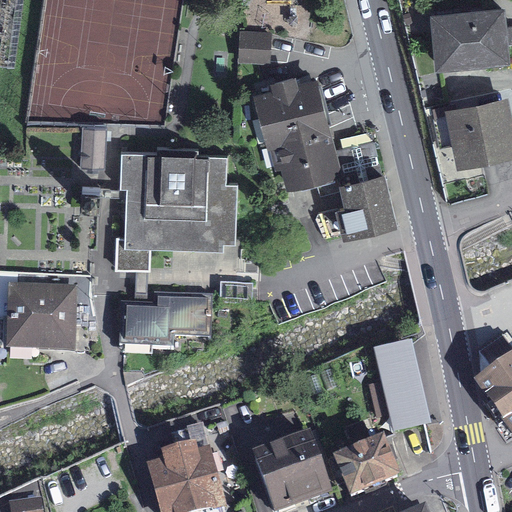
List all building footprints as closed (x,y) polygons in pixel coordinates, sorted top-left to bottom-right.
[(509,63),(505,14),(436,20),(440,68),(509,63)] [(270,33),(240,32),(239,62),(270,63),(270,33)] [(272,149),(282,147),(326,134),(314,85),(297,90),(296,84),(272,90),(274,96),(259,99),(272,149)] [(511,118),(508,99),(449,112),(461,167),(511,156),(511,118)] [(105,169),(106,128),(82,128),(82,131),(81,169),(101,169),(105,169)] [(326,134),(282,147),(294,192),(339,180),(326,134)] [(229,162),(119,160),(117,275),(150,275),(151,253),(227,254),(229,162)] [(341,189),(352,233),(395,222),(384,178),(341,189)] [(76,289),(9,287),(7,351),(74,353),(76,289)] [(160,307),(125,306),(124,353),(171,353),(171,339),(209,339),(209,301),(160,300),(160,307)] [(409,349),(377,356),(394,430),(426,423),(409,349)] [(511,363),(481,387),(511,434),(511,363)] [(151,464),(164,511),(208,511),(222,508),(199,430),(173,438),(178,456),(151,464)] [(291,511),(334,497),(312,437),(255,458),(274,511),(291,511)] [(382,443),(336,462),(351,498),(397,478),(382,443)] [(11,511),(43,511),(41,498),(10,502),(11,509),(11,511)]
